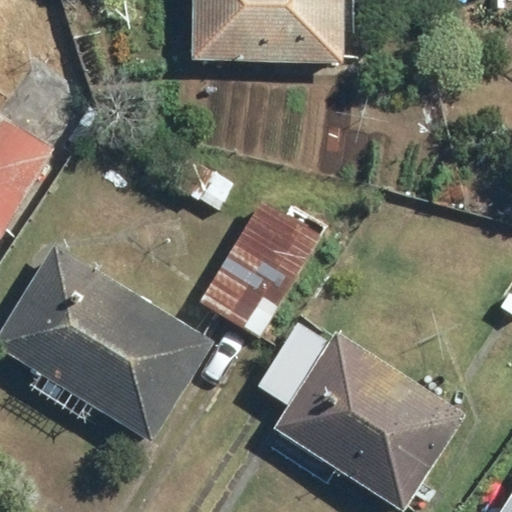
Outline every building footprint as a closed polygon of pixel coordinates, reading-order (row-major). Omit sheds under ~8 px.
[(207,0),(207,52),(360,52),(366,11),(366,0),(207,0)] [(0,231),(9,237),(66,143),(0,101),(0,231)] [(241,178),(199,149),(174,186),(216,215),(241,178)] [(334,224),(277,189),(207,305),(265,340),(334,224)] [(229,333),(68,234),(6,334),(168,433),(229,333)] [(483,403),(349,320),(286,420),(420,504),(483,403)] [(79,459),(37,420),(16,442),(57,482),(79,459)] [(511,511),(511,487),(495,511),(511,511)]
